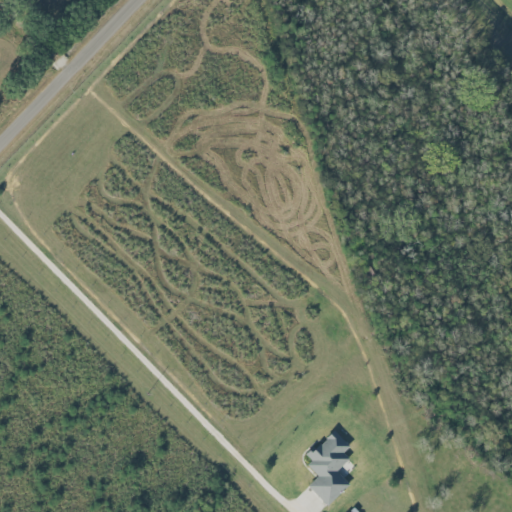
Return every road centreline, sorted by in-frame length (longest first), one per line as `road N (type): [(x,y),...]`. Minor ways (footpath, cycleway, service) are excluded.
road 1 (residential): [(444,511),(279,0)]
road 2 (residential): [(0,149),(142,0)]
